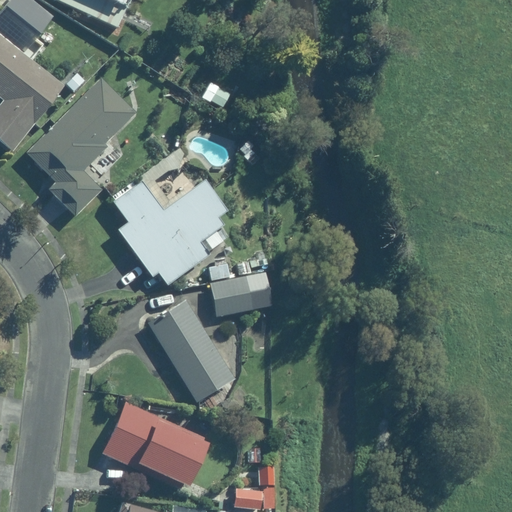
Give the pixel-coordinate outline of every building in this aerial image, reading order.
[(31,0),(12,0),(0,16),(0,32),(28,54),(55,18),(31,0)] [(54,0),(53,3),(117,32),(130,0),(54,0)] [(0,105),(0,141),(12,150),(61,86),(0,39),(0,105)] [(56,185),(48,192),(75,218),(101,192),(81,172),(136,116),(98,80),(25,155),(56,185)] [(230,94),(206,81),(197,98),(209,104),(210,101),(222,108),(230,94)] [(129,225),(118,233),(151,278),(157,274),(166,287),(208,256),(199,245),(223,227),(218,220),(228,213),(206,183),(163,215),(136,180),(110,200),(129,225)] [(208,268),(210,282),(229,279),(227,265),(208,268)] [(211,285),(216,320),(254,315),(248,279),(211,285)] [(135,283),(135,294),(161,292),(161,281),(135,283)] [(189,301),(146,325),(194,408),(237,383),(189,301)] [(127,403),(103,454),(189,495),(213,444),(127,403)]
